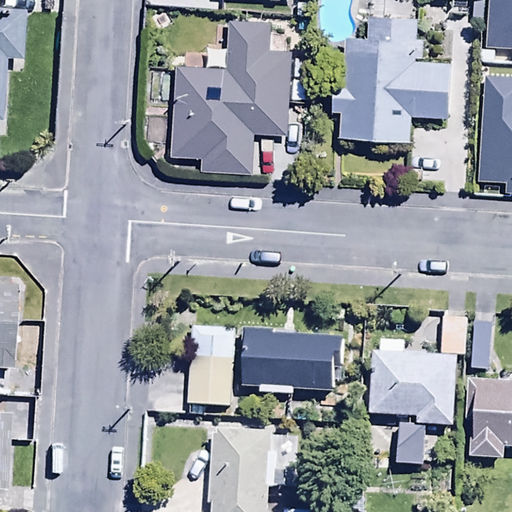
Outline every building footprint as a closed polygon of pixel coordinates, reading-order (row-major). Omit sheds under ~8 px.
[(0,132),(2,132),(4,77),(21,78),(23,23),(0,22),(0,132)] [(341,123),(339,149),(413,154),(415,128),(448,130),(451,75),(416,73),(419,30),(371,27),(370,50),(345,49),(342,101),(332,100),(330,123),(341,123)] [(177,75),(172,165),(202,166),(201,182),(255,185),(257,144),(287,146),(291,61),(271,60),(272,35),(231,33),(228,78),(177,75)] [(0,499),(7,500),(10,423),(0,422),(0,377),(11,378),(15,296),(0,295),(0,499)] [(466,364),(467,325),(444,324),(442,363),(466,364)] [(191,334),(187,418),(235,420),(238,336),(191,334)] [(248,346),(245,398),(263,399),(263,404),(296,406),(297,400),(339,403),(343,345),(282,341),(282,337),(244,335),(244,346),(248,346)] [(375,361),(371,424),(419,426),(418,433),(456,434),(458,367),(427,366),(428,349),(383,347),(382,361),(375,361)] [(477,449),(471,449),(471,468),(506,468),(506,454),(511,454),(511,389),(469,389),(470,417),(478,418),(477,449)] [(424,474),(424,436),(409,436),(409,440),(401,440),(401,474),(424,474)] [(268,511),(274,443),(214,439),(208,511),(268,511)]
